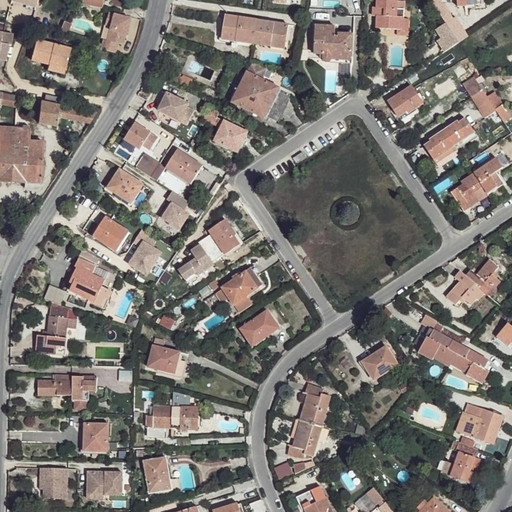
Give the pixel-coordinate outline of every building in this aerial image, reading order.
[(40,0),(14,0),(13,3),(37,10),(40,0)] [(104,0),(83,0),(83,6),(102,11),(104,0)] [(403,17),(404,7),(397,7),(397,0),(376,0),(376,7),(376,15),(375,27),(398,28),(403,29),(403,17)] [(128,21),(107,15),(102,26),(108,28),(112,30),(107,43),(103,42),(100,41),(96,50),(110,55),(114,45),(119,47),(128,21)] [(254,44),(257,20),(225,16),(223,40),(254,44)] [(408,34),(408,17),(403,17),(403,29),(398,28),(398,34),(408,34)] [(285,48),(289,24),(257,20),(254,44),(285,48)] [(446,51),(459,43),(447,22),(434,30),(446,51)] [(71,26),(64,23),(59,34),(65,37),(71,26)] [(351,60),(352,33),(334,32),(334,26),(315,26),(314,53),(324,54),(323,60),(325,62),(327,63),(328,62),(331,61),(331,59),(351,60)] [(112,30),(108,28),(103,42),(107,43),(112,30)] [(15,36),(0,33),(0,60),(8,61),(10,49),(13,50),(15,36)] [(69,52),(36,42),(30,63),(47,68),(63,73),(69,52)] [(236,89),(230,101),(264,118),(265,115),(276,120),(287,98),(277,92),(279,88),(267,82),(273,70),(251,63),(238,90),(236,89)] [(63,73),(47,68),(46,73),(62,77),(63,73)] [(191,89),(195,81),(182,74),(181,76),(178,75),(176,80),(179,81),(178,83),(191,89)] [(476,79),(474,77),(462,84),(471,97),(483,90),(476,79)] [(424,101),(413,86),(389,101),(399,116),(407,110),(408,113),(424,101)] [(483,90),(471,97),(485,118),(497,111),(504,123),(511,117),(511,116),(495,92),(487,97),(483,90)] [(0,101),(16,105),(17,96),(17,94),(0,91),(0,101)] [(165,92),(156,110),(185,125),(193,110),(185,107),(187,103),(165,92)] [(60,106),(62,98),(46,95),(45,102),(60,106)] [(59,115),(61,106),(60,106),(45,102),(42,102),(39,123),(57,127),(59,115)] [(91,122),(97,113),(61,106),(59,115),(82,120),(91,122)] [(472,127),(466,118),(459,123),(458,121),(444,131),(454,146),(476,132),(472,127)] [(78,141),(89,124),(81,122),(76,129),(78,130),(72,139),(78,141)] [(244,142),(248,132),(225,122),(215,141),(226,147),(227,144),(237,149),(242,141),(244,142)] [(29,128),(0,126),(0,181),(41,183),(43,141),(29,140),(29,128)] [(164,140),(141,126),(131,142),(146,152),(149,148),(156,153),(164,140)] [(454,146),(444,131),(430,140),(431,142),(424,146),(434,160),(454,146)] [(480,138),(476,132),(454,146),(459,153),(480,138)] [(238,153),(244,142),(242,141),(237,149),(227,144),(226,147),(238,153)] [(143,150),(134,144),(130,151),(139,156),(141,152),(143,150)] [(459,153),(454,146),(434,160),(438,166),(459,153)] [(192,184),(203,166),(179,150),(167,168),(192,184)] [(162,164),(163,163),(149,153),(147,156),(139,166),(153,176),(162,164)] [(306,158),(302,153),(293,158),(297,164),(306,158)] [(503,168),(497,158),(474,174),(488,195),(503,185),(495,174),(503,168)] [(159,182),(167,168),(162,164),(153,176),(152,177),(159,182)] [(132,204),(144,185),(120,170),(108,189),(132,204)] [(488,195),(474,174),(461,182),(462,186),(450,194),(462,212),(488,195)] [(191,202),(173,191),(167,199),(173,203),(163,218),(180,229),(190,214),(185,211),(191,202)] [(117,251),(128,233),(105,218),(93,237),(117,251)] [(215,265),(213,263),(239,245),(233,236),(235,234),(226,219),(209,231),(210,233),(198,241),(200,244),(190,250),(196,259),(190,263),(190,262),(178,270),(187,284),(215,265)] [(156,236),(144,228),(135,242),(142,246),(133,261),(148,271),(161,250),(151,244),(156,236)] [(93,274),(96,267),(79,259),(75,267),(77,268),(74,277),(76,278),(73,284),(71,291),(95,302),(96,300),(100,292),(105,280),(93,274)] [(492,275),(499,267),(490,261),(477,276),(472,272),(466,277),(485,292),(488,296),(501,282),(492,275)] [(97,268),(95,274),(106,278),(108,272),(97,268)] [(258,288),(246,271),(221,288),(222,290),(215,294),(222,304),(228,299),(233,305),(246,297),(258,288)] [(478,300),(485,292),(466,277),(461,272),(455,279),(460,283),(446,298),(456,306),(462,299),(470,305),(476,299),(478,300)] [(45,301),(63,305),(66,289),(48,286),(45,301)] [(102,303),(106,294),(100,292),(96,300),(102,303)] [(251,304),(246,297),(234,305),(239,312),(251,304)] [(67,319),(69,308),(51,306),(50,317),(67,319)] [(280,328),(267,311),(241,331),(253,346),(266,336),(268,338),(280,328)] [(165,316),(160,325),(171,331),(176,322),(165,316)] [(66,338),(67,319),(50,317),(49,332),(44,332),(44,336),(38,335),(36,353),(66,356),(68,338),(66,338)] [(511,326),(508,324),(501,333),(511,342),(511,326)] [(452,364),(462,346),(435,330),(430,338),(428,336),(418,352),(433,360),(435,356),(452,364)] [(199,332),(191,338),(195,344),(204,339),(199,332)] [(511,350),(511,342),(501,333),(496,339),(511,350)] [(268,338),(266,336),(253,346),(257,351),(269,340),(268,338)] [(164,347),(165,340),(156,338),(154,345),(164,347)] [(176,374),(181,352),(164,347),(154,345),(148,367),(176,374)] [(485,370),(490,362),(489,362),(462,346),(452,364),(468,373),(466,376),(482,385),(489,373),(485,370)] [(399,365),(387,347),(363,362),(374,381),(399,365)] [(97,392),(97,378),(72,377),(72,382),(72,396),(72,401),(83,401),(83,392),(97,392)] [(72,396),(72,382),(53,381),(38,380),(37,396),(72,396)] [(322,427),(330,396),(323,394),(323,389),(308,385),(306,394),(308,395),(301,421),(322,427)] [(185,398),(172,398),(172,407),(153,407),(153,416),(146,416),(146,429),(147,429),(147,438),(164,438),(164,429),(197,429),(197,408),(184,407),(185,398)] [(84,413),(83,401),(72,401),(71,413),(84,413)] [(469,404),(466,414),(474,417),(473,423),(465,421),(461,434),(490,444),(495,429),(499,431),(504,416),(469,404)] [(414,409),(408,407),(406,412),(412,415),(414,409)] [(473,423),(474,417),(466,414),(463,413),(457,432),(461,434),(465,421),(473,423)] [(313,457),(322,427),(301,421),(294,446),(291,445),(289,454),(305,459),(306,455),(313,457)] [(109,450),(109,423),(85,423),(85,450),(109,450)] [(494,445),(499,431),(495,429),(490,444),(494,445)] [(476,458),(478,450),(459,443),(456,451),(461,453),(461,452),(476,458)] [(470,471),(476,458),(461,452),(461,453),(452,477),(470,483),(474,473),(470,471)] [(172,490),(166,457),(144,460),(149,493),(172,490)] [(476,474),(482,460),(476,458),(470,471),(474,473),(476,474)] [(279,479),(292,474),(288,462),(275,467),(279,479)] [(291,465),(293,473),(307,470),(305,462),(291,465)] [(43,499),(67,499),(67,470),(40,469),(40,476),(43,476),(43,489),(43,499)] [(105,496),(122,496),(122,478),(114,478),(114,473),(87,473),(87,494),(105,494),(105,496)] [(332,511),(321,486),(299,495),(307,511),(332,511)] [(448,511),(434,497),(418,511),(448,511)] [(239,502),(214,510),(214,511),(241,511),(239,504),(239,502)]
